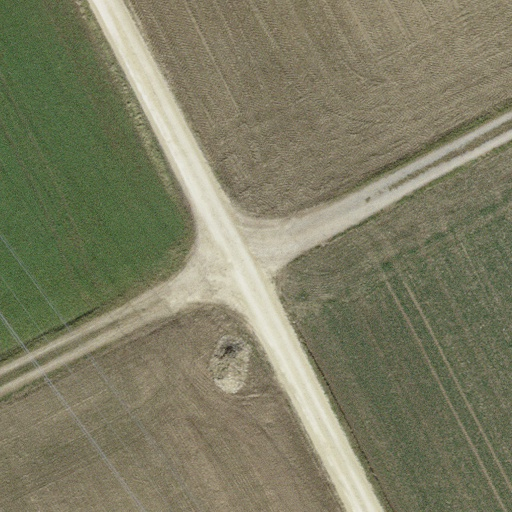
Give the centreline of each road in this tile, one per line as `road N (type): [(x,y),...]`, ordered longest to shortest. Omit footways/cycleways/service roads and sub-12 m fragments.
road 1 (track): [(366,511),(106,0)]
road 2 (track): [(511,123),(242,267)]
road 3 (track): [(0,390),(242,267)]
